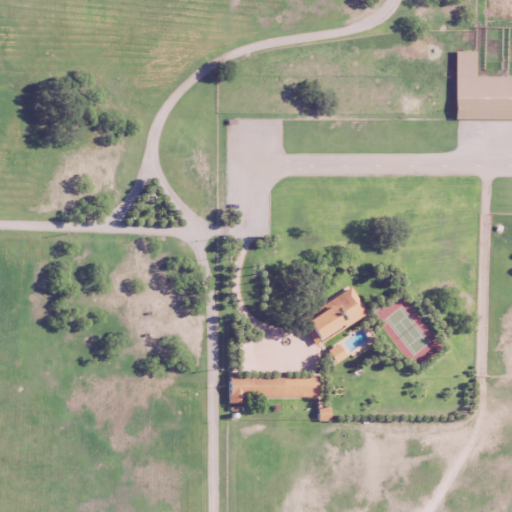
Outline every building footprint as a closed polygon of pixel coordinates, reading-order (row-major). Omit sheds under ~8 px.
[(452,49),(452,121),(511,120),(511,76),(478,77),(477,49),(452,49)] [(348,286),(366,313),(315,346),(299,320),(323,304),(322,302),(348,286)] [(335,344),(344,357),(333,364),(325,350),(335,344)] [(226,374),(316,373),(316,397),(240,397),(240,401),(226,402),(226,374)] [(317,407),(316,419),(329,419),(329,407),(317,407)]
